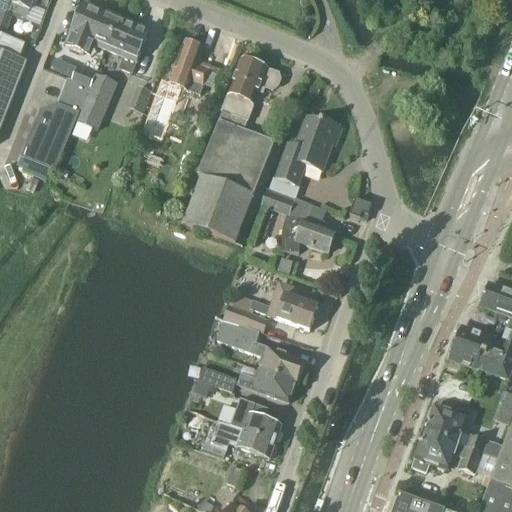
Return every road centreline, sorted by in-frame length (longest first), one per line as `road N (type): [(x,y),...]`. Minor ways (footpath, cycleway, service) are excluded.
road 1 (residential): [(273,511),(380,217)]
road 2 (secondary): [(345,511),(448,237)]
road 3 (residential): [(380,217),(386,204),(360,104),(348,81),(322,63)]
road 4 (residential): [(322,63),(171,0)]
